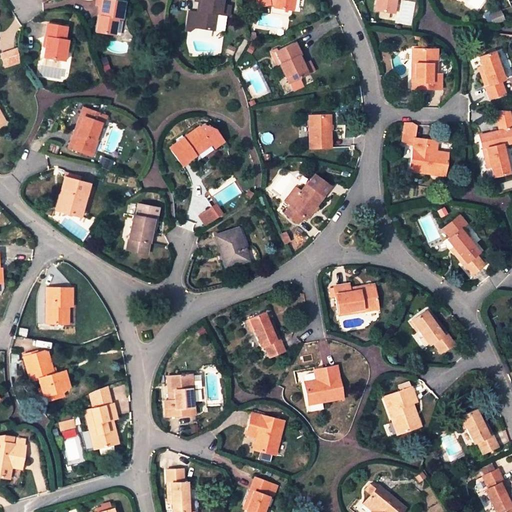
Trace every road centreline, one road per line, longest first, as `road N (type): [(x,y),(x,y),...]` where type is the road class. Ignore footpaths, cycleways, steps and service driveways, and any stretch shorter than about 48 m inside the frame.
road 1 (residential): [(158,308),(306,264),(361,224)]
road 2 (residential): [(158,308),(138,364),(139,475)]
road 3 (residential): [(467,307),(385,254),(361,224)]
road 4 (residential): [(54,238),(120,290),(158,308)]
